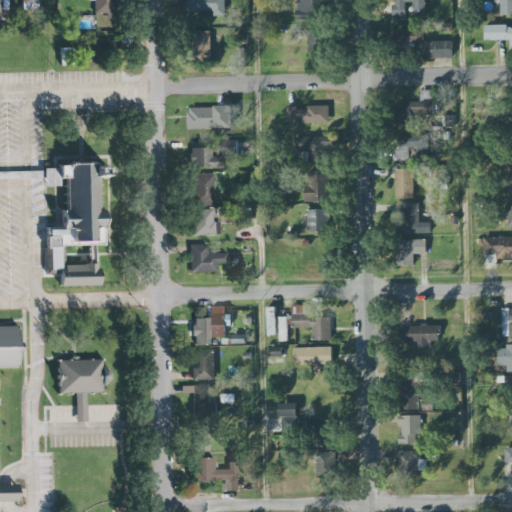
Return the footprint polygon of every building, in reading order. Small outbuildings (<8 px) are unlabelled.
[(9,0),(0,0),(0,24),(6,25),(5,11),(10,11),(9,0)] [(21,0),(22,13),(37,12),(37,0),(21,0)] [(121,18),(120,0),(96,0),(98,19),(121,18)] [(225,15),(225,0),(186,0),(186,15),(225,15)] [(325,0),(297,0),(297,19),(325,19),(325,0)] [(393,0),(393,16),(406,16),(406,5),(415,4),(415,15),(425,15),(425,0),(393,0)] [(511,0),(499,0),(499,15),(511,15),(511,0)] [(511,52),(511,25),(485,25),(485,43),(511,43),(511,52)] [(393,29),(424,29),(424,44),(411,44),(411,57),(393,57),(393,29)] [(309,52),(326,52),(326,30),(309,30),(309,52)] [(212,60),(212,31),(193,31),(193,60),(212,60)] [(101,40),(101,33),(86,33),(86,63),(119,63),(119,40),(101,40)] [(452,41),(432,41),(432,58),(452,58),(452,41)] [(73,48),(60,48),(60,65),(73,65),(73,48)] [(397,101),(397,124),(422,124),(421,115),(434,115),(434,91),(421,91),(421,101),(397,101)] [(328,123),(328,106),(289,106),(289,123),(328,123)] [(511,106),(487,106),(487,130),(511,130),(511,106)] [(189,129),(189,114),(192,114),(192,109),(216,109),(216,107),(233,107),(234,129),(189,129)] [(307,151),(307,157),(323,156),(322,137),(292,138),(293,152),(307,151)] [(415,153),(424,153),(424,138),(393,138),(392,160),(407,160),(408,148),(415,148),(415,153)] [(212,147),(188,148),(189,167),(212,167),(212,147)] [(412,198),(412,169),(393,170),(394,199),(412,198)] [(301,201),(327,202),(327,171),(306,171),(306,185),(301,185),(301,201)] [(211,174),(190,174),(190,205),(212,204),(211,174)] [(429,233),(429,222),(418,222),(418,203),(397,203),(398,234),(429,233)] [(191,234),(218,235),(218,221),(209,221),(210,209),(192,209),(191,234)] [(308,211),(331,210),(331,231),(309,232),(308,211)] [(511,237),(482,237),(481,255),(511,256),(511,237)] [(425,254),(426,241),(399,240),(399,266),(412,266),(413,254),(425,254)] [(187,245),(187,272),(225,271),(224,253),(206,253),(205,244),(187,245)] [(223,338),(223,326),(229,326),(229,314),(223,315),(223,306),(210,307),(210,318),(189,318),(190,344),(211,343),(210,338),(223,338)] [(330,316),(304,317),(304,306),(291,306),(292,329),(311,328),(312,341),(331,340),(330,316)] [(273,317),(272,309),(264,309),(265,336),(277,335),(278,342),(287,342),(286,317),(273,317)] [(511,310),(500,311),(501,337),(511,336),(511,310)] [(0,368),(15,368),(14,325),(0,325),(0,368)] [(396,342),(416,341),(416,348),(429,348),(429,341),(439,341),(439,326),(395,327),(396,342)] [(511,372),(511,343),(504,343),(504,349),(496,348),(495,366),(505,366),(505,372),(511,372)] [(332,347),(291,348),(291,365),(333,364),(332,347)] [(213,350),(196,351),(196,368),(189,368),(189,381),(214,380),(213,350)] [(71,393),(72,422),(83,421),(82,393),(98,392),(98,386),(107,385),(107,369),(97,369),(97,359),(53,360),(54,394),(71,393)] [(417,410),(417,381),(398,382),(399,410),(417,410)] [(190,385),(192,416),(210,415),(209,384),(190,385)] [(293,403),(275,404),(275,416),(293,416),(293,403)] [(418,415),(398,416),(399,435),(396,435),(396,443),(419,442),(418,415)] [(280,417),(280,427),(292,427),(292,417),(280,417)] [(511,449),(503,449),(503,463),(511,463),(511,449)] [(315,472),(335,471),(334,452),(314,452),(315,472)] [(420,452),(397,452),(398,472),(426,472),(426,460),(420,460),(420,452)] [(211,458),(191,458),(191,480),(223,480),(223,491),(235,491),(235,462),(225,462),(225,469),(211,469),(211,458)] [(0,501),(13,501),(12,484),(0,484),(0,501)]
